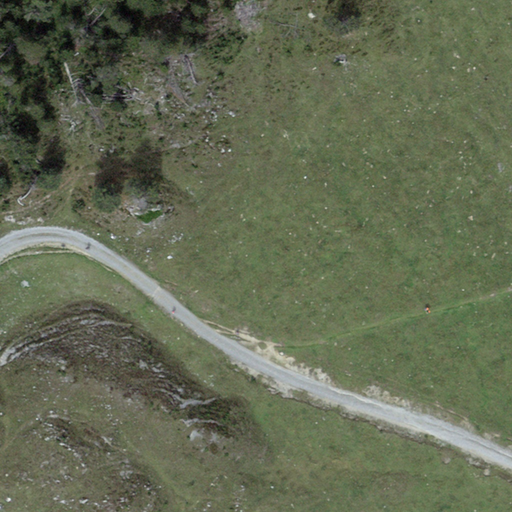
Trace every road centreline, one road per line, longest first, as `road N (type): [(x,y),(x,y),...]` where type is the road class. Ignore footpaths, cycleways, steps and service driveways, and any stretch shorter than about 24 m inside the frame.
road 1 (track): [(0,250),(34,235),(90,244),(212,336),(278,370)]
road 2 (track): [(511,461),(278,370)]
